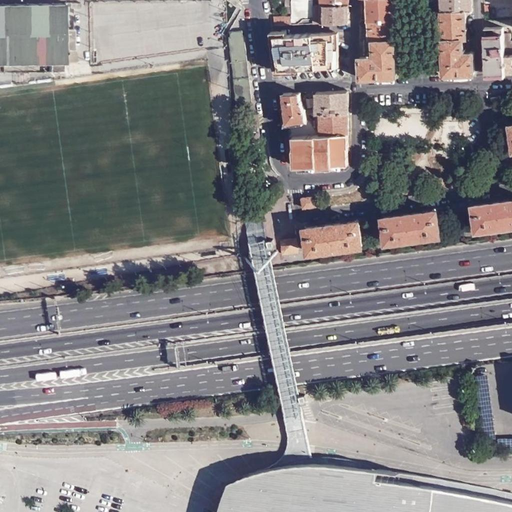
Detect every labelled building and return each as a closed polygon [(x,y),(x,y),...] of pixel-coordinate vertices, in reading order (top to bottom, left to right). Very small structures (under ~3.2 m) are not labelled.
[(0,61),(53,60),(66,60),(68,60),(68,46),(67,26),(66,0),(59,0),(0,1),(0,61)] [(304,18),(313,18),(313,3),(321,3),(321,0),(290,0),(291,12),(291,16),(291,23),(298,23),(304,18)] [(393,0),(360,0),(369,0),(369,18),(394,17),(393,0)] [(472,10),(471,0),(440,0),(441,9),(465,10),(472,10)] [(96,22),(97,61),(120,61),(122,63),(163,62),(163,60),(204,59),(204,46),(215,46),(214,20),(215,18),(205,19),(202,12),(214,1),(171,2),(171,9),(157,10),(158,34),(147,29),(141,17),(137,15),(133,6),(137,3),(119,4),(131,9),(111,10),(108,16),(96,22)] [(348,22),(348,4),(321,3),(313,3),(313,18),(313,22),(314,22),(348,22)] [(465,10),(441,9),(441,15),(442,38),(462,38),(466,39),(465,10)] [(275,24),(291,23),(291,16),(274,15),(275,24)] [(395,38),(394,17),(369,18),(369,39),(372,39),(395,38)] [(67,26),(68,46),(76,46),(76,25),(67,26)] [(486,72),(505,71),(504,54),(503,33),(503,26),(484,26),(486,72)] [(249,64),(249,61),(246,39),(246,35),(242,35),(242,30),(231,31),(232,37),(230,37),(233,63),(234,78),(237,102),(239,102),(240,107),(250,106),(250,100),(253,100),(251,79),(250,76),(249,64)] [(335,65),(335,31),(275,34),(280,67),(335,65)] [(511,53),(511,41),(510,41),(510,33),(503,33),(504,54),(511,53)] [(396,70),(395,38),(372,39),(372,51),(368,52),(368,55),(359,55),(359,61),(360,77),(392,76),(396,70)] [(462,38),(442,38),(443,69),(448,74),(474,73),(473,51),(465,51),(465,47),(462,47),(462,38)] [(66,60),(53,60),(54,70),(66,69),(66,60)] [(319,113),(348,112),(348,89),(316,91),(317,113),(319,113)] [(301,104),(301,92),(284,93),(287,116),(287,121),(292,121),(306,119),(305,111),(301,104)] [(293,131),(293,134),(318,133),(305,111),(306,119),(292,121),(293,131)] [(346,135),(348,135),(348,112),(319,113),(320,133),(346,132),(346,135)] [(320,133),(318,133),(293,134),(293,142),(294,146),(296,146),(296,164),(317,163),(325,163),(349,162),(348,135),(346,135),(346,132),(320,133)] [(315,205),(315,195),(301,197),(303,206),(315,205)] [(477,228),(511,224),(511,199),(474,204),(477,228)] [(387,240),(440,233),(436,209),(383,216),(387,240)] [(305,226),(308,251),(362,244),(359,220),(305,226)] [(284,254),(299,252),(297,237),(282,239),(284,254)] [(274,474),(280,470),(286,468),(292,466),(298,464),(304,463),(310,462),(317,461),(325,460),(309,460),(301,459),(278,462),(269,464),(252,470),(242,474),(230,480),(226,492),(220,509),(219,511),(235,511),(242,502),(246,497),(249,494),(254,489),(258,484),(264,481),(270,477),(274,474)] [(396,478),(380,475),(377,474),(370,470),(359,466),(348,463),(342,462),(335,461),(325,460),(317,461),(310,462),(304,463),(298,464),(292,466),(286,468),(280,470),(274,474),(270,477),(264,481),(258,484),(254,489),(249,494),(246,497),(242,502),(235,511),(511,511),(511,499),(462,489),(443,486),(396,478)] [(352,462),(335,461),(342,462),(348,463),(359,466),(370,470),(377,474),(380,474),(381,466),(365,463),(352,462)]
